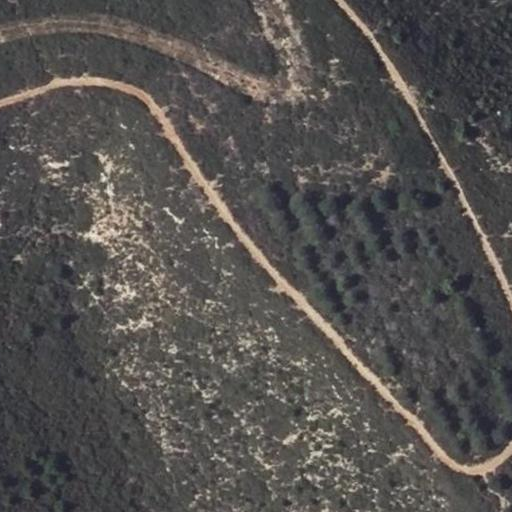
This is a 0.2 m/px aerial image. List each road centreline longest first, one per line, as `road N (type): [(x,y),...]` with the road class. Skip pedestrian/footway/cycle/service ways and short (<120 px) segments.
road 1 (track): [(0,94),(74,62),(162,78),(448,437),(485,455),(511,436)]
road 2 (track): [(511,283),(447,132),(359,0)]
